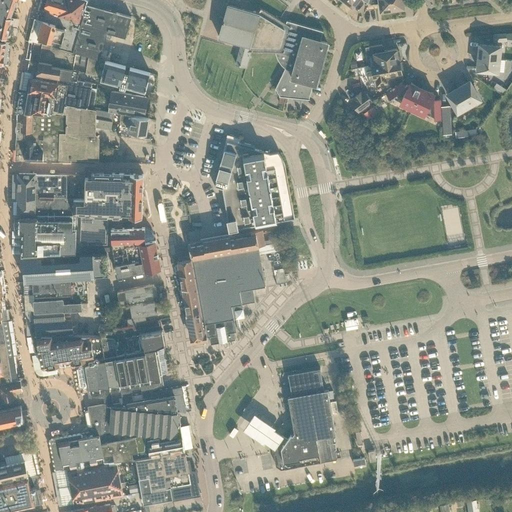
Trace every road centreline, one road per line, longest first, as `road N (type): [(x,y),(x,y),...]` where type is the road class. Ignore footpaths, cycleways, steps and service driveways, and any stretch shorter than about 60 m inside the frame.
road 1 (tertiary): [(214,511),(204,433),(209,401),(323,275)]
road 2 (residential): [(323,275),(352,284),(511,256)]
road 3 (tertiary): [(262,122),(194,96),(169,16),(142,0)]
road 4 (tertiary): [(323,275),(329,224),(316,158),(301,136)]
road 5 (residential): [(421,31),(411,56),(420,72),(437,79),(454,74),(464,59),(463,41),(451,28)]
road 6 (tertiary): [(289,148),(323,275)]
